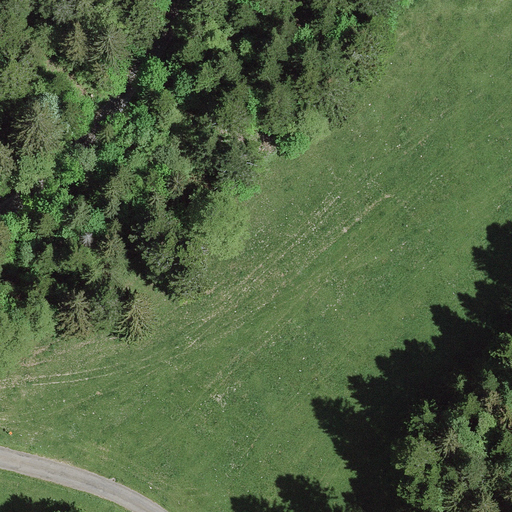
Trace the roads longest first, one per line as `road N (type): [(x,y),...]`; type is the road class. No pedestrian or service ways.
road 1 (unclassified): [(0,214),(76,155),(189,0)]
road 2 (unclassified): [(144,511),(116,491),(0,460)]
